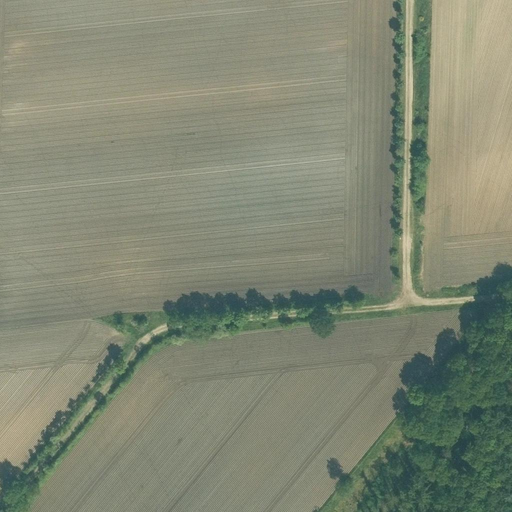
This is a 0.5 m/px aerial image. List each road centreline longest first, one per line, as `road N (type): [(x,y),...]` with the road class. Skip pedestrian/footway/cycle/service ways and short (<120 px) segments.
road 1 (track): [(5,511),(153,335),(196,322),(405,305)]
road 2 (track): [(405,305),(409,0)]
